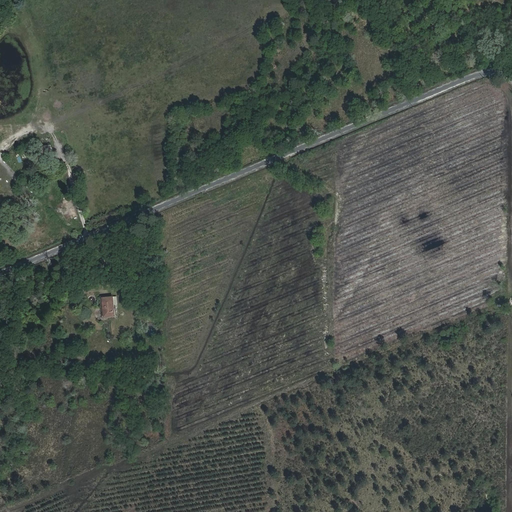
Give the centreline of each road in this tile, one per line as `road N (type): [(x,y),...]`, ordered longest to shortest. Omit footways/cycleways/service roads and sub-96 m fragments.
road 1 (track): [(511,302),(0,511)]
road 2 (unclassified): [(0,274),(469,76),(511,75)]
